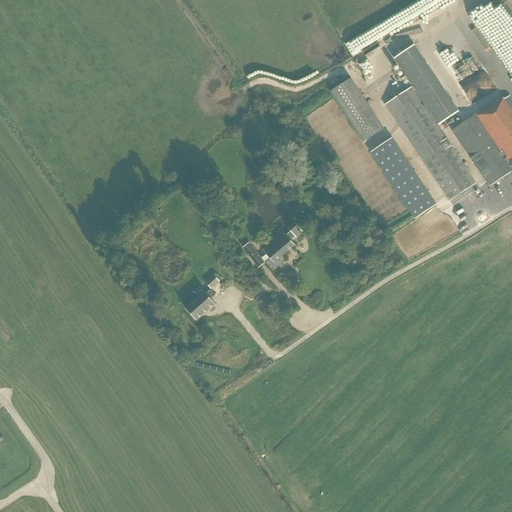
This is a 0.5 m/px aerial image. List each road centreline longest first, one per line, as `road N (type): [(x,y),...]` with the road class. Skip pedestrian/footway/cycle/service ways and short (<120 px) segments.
road 1 (track): [(45,493),(46,461),(5,401),(61,217),(0,126)]
road 2 (track): [(466,7),(301,89),(257,80),(240,90)]
